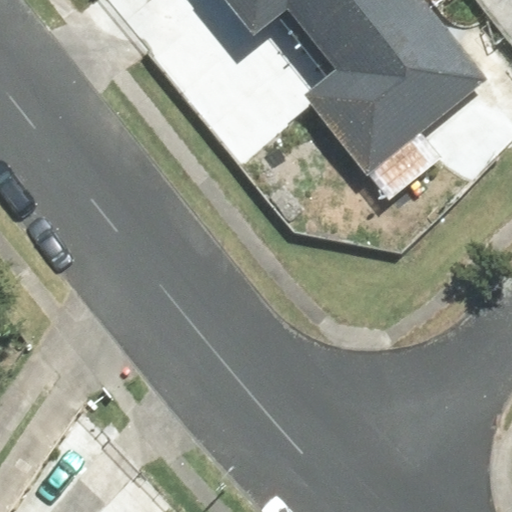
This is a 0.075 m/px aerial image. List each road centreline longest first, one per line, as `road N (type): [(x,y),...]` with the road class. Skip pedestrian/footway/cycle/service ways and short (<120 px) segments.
road 1 (residential): [(0,86),(332,491)]
road 2 (residential): [(511,328),(332,491)]
